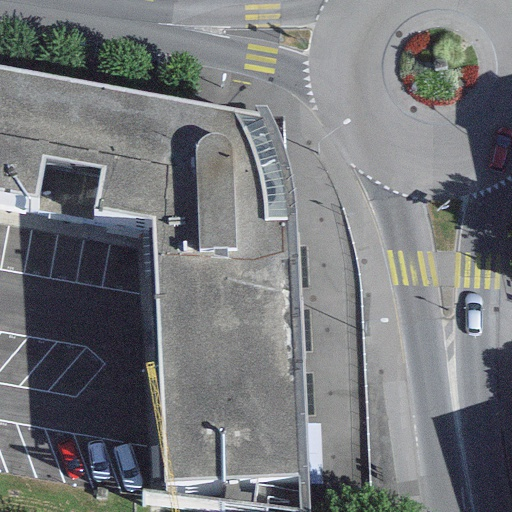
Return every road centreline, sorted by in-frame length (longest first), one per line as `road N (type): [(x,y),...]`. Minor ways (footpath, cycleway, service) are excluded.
road 1 (primary): [(382,132),(407,269),(451,394)]
road 2 (primary): [(451,394),(494,136)]
road 3 (residential): [(153,23),(361,102)]
road 4 (residential): [(326,0),(153,23)]
road 5 (residential): [(153,23),(29,0)]
road 6 (primary): [(382,132),(402,145),(450,153),(494,136)]
